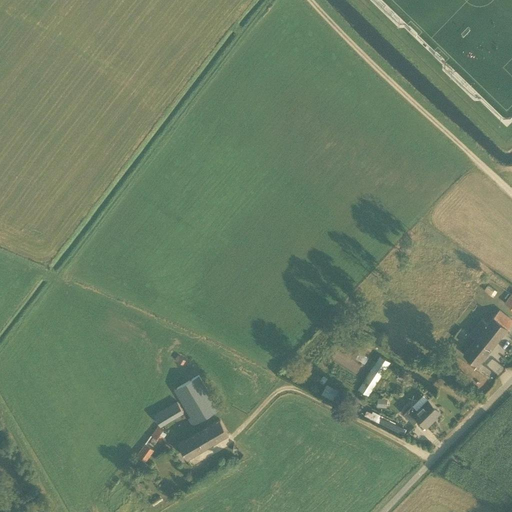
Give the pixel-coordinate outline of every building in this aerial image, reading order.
[(487,284),(484,290),(491,294),(494,288),(487,284)] [(463,354),(478,365),(508,328),(503,324),(509,317),(500,309),(475,339),(463,354)] [(368,395),(389,363),(379,357),(358,389),(368,395)] [(195,423),(219,409),(199,375),(175,389),(195,423)] [(326,383),(322,394),(335,399),(339,388),(326,383)] [(432,419),(440,411),(428,399),(427,398),(417,409),(413,405),(404,414),(414,424),(418,419),(426,427),(433,420),(432,419)] [(351,400),(348,407),(355,410),(358,403),(351,400)] [(161,426),(184,412),(177,401),(154,414),(161,426)] [(404,435),(407,429),(395,424),(396,422),(371,410),(368,417),(404,435)] [(187,459),(229,434),(220,420),(179,445),(187,459)] [(159,441),(166,431),(158,425),(151,435),(154,438),(150,443),(154,446),(158,440),(159,441)] [(145,461),(154,449),(146,443),(137,454),(145,461)]
